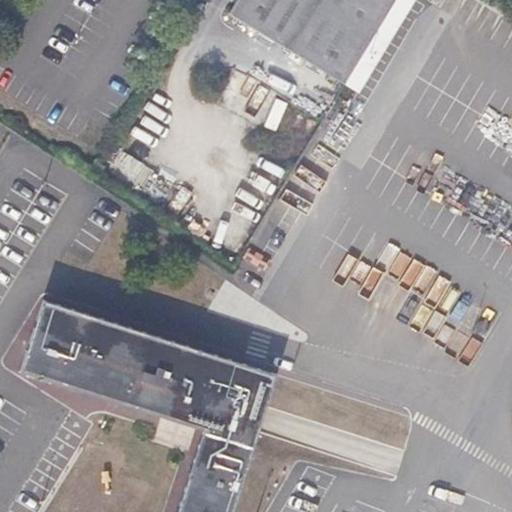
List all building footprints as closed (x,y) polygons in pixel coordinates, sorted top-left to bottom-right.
[(262,34),(281,0),(318,0),(353,52),(325,100),(331,104),(332,103),(377,30),(355,4),(358,0),(235,0),(228,13),(262,34)] [(353,52),(318,0),(281,0),(262,34),(263,35),(324,72),(312,92),(325,100),(353,52)] [(377,30),(394,0),(358,0),(355,4),(377,30)] [(235,83),(242,71),(235,67),(228,79),(235,83)] [(262,82),(242,71),(235,83),(245,90),(239,101),(248,106),(262,82)] [(230,511),(276,373),(42,298),(19,370),(202,429),(175,511),(230,511)]
